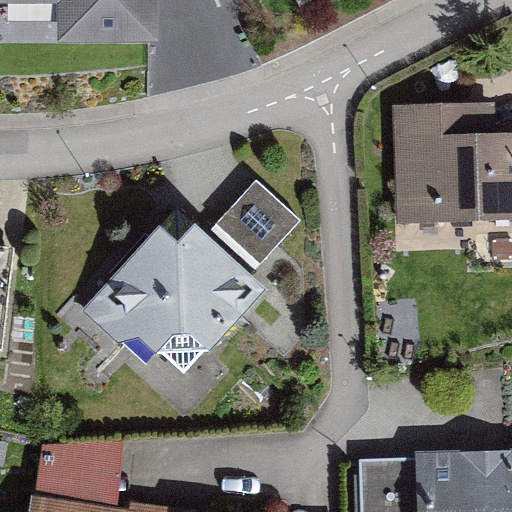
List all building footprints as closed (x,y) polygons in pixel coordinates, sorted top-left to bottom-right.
[(65,0),(65,34),(149,34),(148,0),(65,0)] [(461,108),(401,110),(403,184),(437,182),(438,218),(511,216),(511,138),(462,140),(461,108)] [(255,180),(215,224),(259,264),(299,220),(255,180)] [(162,230),(101,297),(183,371),(257,289),(190,229),(193,225),(175,208),(158,227),(162,230)] [(0,343),(11,255),(0,253),(0,343)] [(423,457),(359,459),(360,511),(511,511),(511,464),(423,467),(423,457)]
